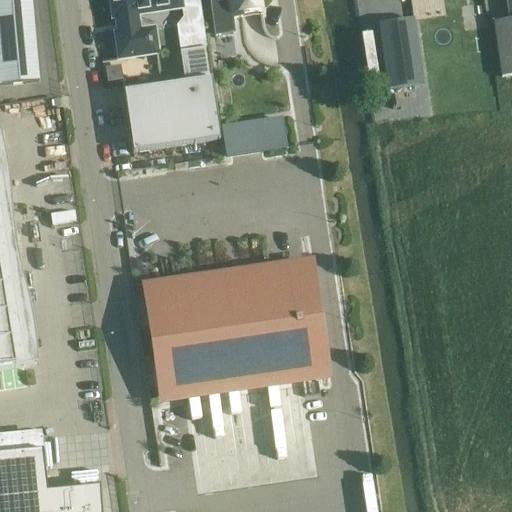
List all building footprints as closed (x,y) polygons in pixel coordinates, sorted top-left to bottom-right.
[(30,0),(29,0),(0,2),(0,87),(38,84),(30,0)] [(110,0),(113,19),(116,19),(119,36),(116,37),(119,60),(157,55),(153,31),(139,33),(136,16),(182,9),(180,0),(110,0)] [(218,0),(219,2),(211,4),(215,37),(232,35),(229,15),(261,10),(259,0),(218,0)] [(498,0),(483,0),(485,21),(500,20),(498,0)] [(492,24),(501,80),(511,78),(511,0),(506,0),(509,21),(492,24)] [(414,21),(377,26),(387,93),(424,87),(414,21)] [(210,82),(206,50),(180,54),(184,85),(210,82)] [(131,67),(132,86),(158,83),(156,56),(140,58),(141,66),(131,67)] [(119,84),(116,67),(98,69),(101,86),(119,84)] [(210,82),(184,85),(163,88),(124,94),(133,155),(172,149),(219,143),(210,82)] [(52,100),(54,109),(61,107),(60,99),(52,100)] [(37,115),(40,142),(61,139),(58,112),(37,115)] [(511,511),(511,113),(387,132),(445,511),(511,511)] [(226,158),(285,149),(281,122),(222,130),(226,158)] [(0,160),(0,372),(34,366),(0,160)] [(306,272),(146,296),(161,401),(326,376),(306,272)] [(195,420),(202,415),(207,421),(221,410),(211,396),(200,404),(200,403),(189,412),(195,420)] [(41,454),(0,457),(0,511),(101,511),(100,490),(45,495),(41,454)]
